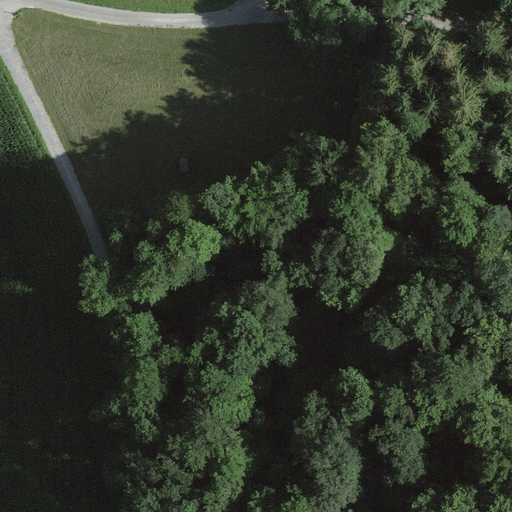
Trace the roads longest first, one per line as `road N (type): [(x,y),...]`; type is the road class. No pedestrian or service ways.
road 1 (track): [(0,47),(96,247),(162,511)]
road 2 (track): [(249,0),(250,12),(493,13),(511,20)]
road 3 (residential): [(19,0),(155,19),(250,12)]
